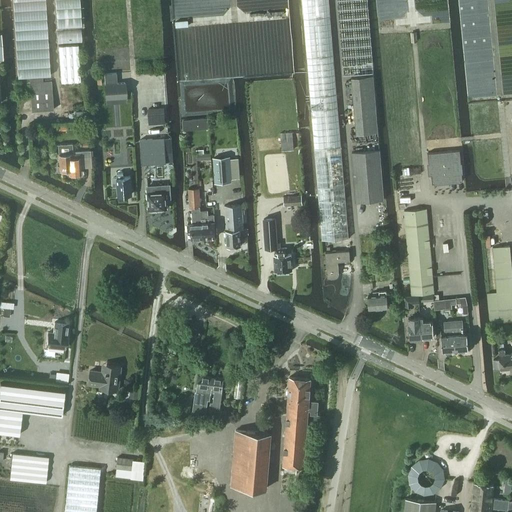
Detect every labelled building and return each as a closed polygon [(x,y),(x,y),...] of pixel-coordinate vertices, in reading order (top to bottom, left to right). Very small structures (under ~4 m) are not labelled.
[(349,237),(334,49),(330,0),(303,0),(322,239),(349,237)] [(78,44),(58,45),(60,82),(80,81),(78,44)] [(116,73),(104,74),(105,99),(106,104),(126,102),(125,97),(124,82),(116,83),(116,73)] [(351,77),(356,134),(378,132),(373,75),(351,77)] [(41,79),(28,80),(28,84),(29,91),(30,112),(52,111),(50,89),(50,83),(42,83),(41,79)] [(148,108),(148,116),(164,115),(164,108),(148,108)] [(207,117),(183,119),(184,130),(208,128),(207,117)] [(280,133),(281,142),(281,150),(293,149),(293,142),(292,132),(280,133)] [(141,140),(142,165),(165,164),(164,138),(141,140)] [(59,166),(57,166),(57,171),(63,171),(63,170),(67,169),(68,173),(69,173),(70,175),(75,175),(75,173),(80,173),(80,168),(79,157),(90,157),(90,156),(91,156),(92,156),(92,150),(90,150),(72,151),(72,143),(58,144),(58,154),(59,166)] [(352,152),(356,202),(384,200),(380,150),(352,152)] [(427,152),(429,175),(431,174),(432,183),(461,180),(461,172),(462,172),(461,162),(460,162),(459,150),(427,152)] [(212,157),(215,181),(231,180),(230,178),(239,177),(237,157),(229,157),(228,156),(212,157)] [(113,178),(113,186),(117,186),(117,195),(132,194),(131,177),(124,177),(123,172),(117,173),(117,177),(113,178)] [(147,186),(149,210),(166,208),(166,198),(170,198),(169,185),(147,186)] [(198,188),(188,189),(189,206),(193,206),(193,211),(192,211),(193,223),(191,223),(191,224),(187,224),(188,230),(191,230),(192,237),(192,239),(203,238),(202,222),(203,222),(203,220),(201,220),(200,211),(199,206),(198,188)] [(282,196),(283,205),(301,203),(300,194),(282,196)] [(239,228),(243,227),(241,202),(223,204),(227,245),(240,244),(239,228)] [(403,211),(410,294),(433,292),(425,209),(403,211)] [(208,210),(200,211),(201,220),(203,220),(203,222),(202,222),(203,238),(215,237),(214,223),(214,214),(208,215),(208,210)] [(275,255),(273,255),(274,271),(291,270),(290,254),(286,254),(286,248),(279,248),(278,243),(276,244),(274,218),(263,219),(265,249),(274,248),(275,255)] [(492,247),(496,292),(486,293),(489,323),(511,320),(511,275),(509,245),(492,247)] [(335,262),(349,260),(348,250),(324,252),(326,278),(330,278),(330,277),(334,276),(336,276),(336,274),(335,262)] [(368,296),(369,308),(379,307),(381,308),(386,308),(387,306),(386,289),(373,290),(373,292),(368,292),(368,293),(367,293),(367,296),(368,296)] [(434,301),(434,300),(433,294),(419,295),(420,302),(434,301)] [(457,300),(456,297),(446,299),(447,308),(452,308),(451,304),(458,303),(458,300),(457,300)] [(434,301),(435,309),(447,308),(446,299),(434,300),(434,301)] [(423,338),(421,316),(409,317),(409,320),(411,339),(423,338)] [(423,316),(421,316),(423,338),(434,337),(433,320),(424,321),(424,320),(423,316)] [(463,319),(454,320),(456,350),(469,349),(468,332),(463,333),(462,328),(464,328),(463,320),(463,319)] [(456,350),(454,320),(450,320),(444,321),(445,330),(447,330),(447,334),(442,335),(443,351),(456,350)] [(46,345),(65,347),(66,334),(48,332),(46,345)] [(495,358),(495,368),(502,368),(511,368),(511,370),(511,351),(507,352),(507,348),(500,349),(501,358),(495,358)] [(100,388),(118,390),(121,366),(103,364),(102,371),(90,370),(89,384),(100,385),(100,388)] [(195,394),(192,412),(206,414),(208,400),(210,400),(210,397),(211,392),(214,377),(211,377),(198,375),(196,394),(195,394)] [(210,402),(209,414),(221,416),(221,411),(219,411),(221,393),(222,387),(226,387),(227,386),(228,381),(227,380),(223,379),(216,378),(216,377),(214,377),(211,392),(214,392),(213,402),(210,402)] [(282,465),(303,467),(308,411),(311,411),(310,414),(317,415),(318,402),(309,401),(311,379),(290,377),(289,388),(286,389),(286,394),(288,395),(287,406),(282,465)] [(237,380),(234,397),(241,398),(244,381),(237,380)] [(0,383),(0,432),(18,435),(18,434),(21,411),(59,415),(61,416),(64,391),(62,391),(0,383)] [(137,398),(139,388),(131,387),(130,397),(137,398)] [(231,485),(266,488),(271,432),(235,429),(231,485)] [(48,457),(12,453),(9,479),(45,483),(48,457)] [(118,457),(116,475),(143,478),(145,460),(118,457)] [(96,511),(101,468),(69,465),(64,511),(96,511)] [(492,499),(493,485),(474,483),(470,511),(490,511),(491,507),(507,509),(508,501),(492,499)] [(434,511),(435,502),(405,498),(403,511),(434,511)]
